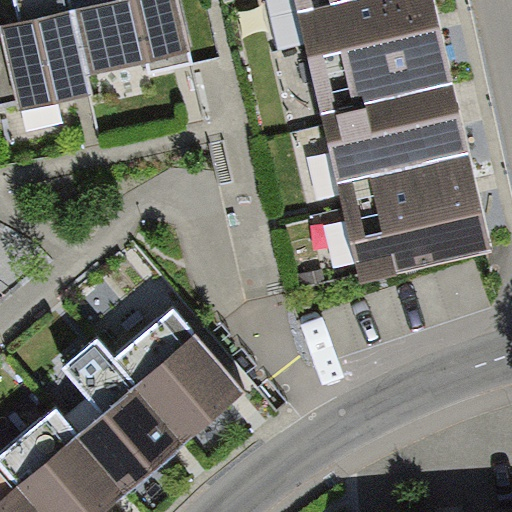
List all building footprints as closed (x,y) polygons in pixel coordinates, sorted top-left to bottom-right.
[(0,101),(93,80),(88,58),(74,0),(22,0),(25,11),(0,17),(0,101)] [(74,0),(88,58),(191,34),(182,0),(74,0)] [(443,0),(302,0),(361,259),(495,229),(443,0)] [(176,292),(115,345),(185,427),(247,374),(176,292)] [(128,478),(185,427),(115,345),(98,326),(62,357),(97,398),(75,416),(128,478)] [(0,446),(56,511),(87,511),(128,478),(75,416),(58,394),(0,443),(0,446)] [(0,511),(56,511),(0,446),(0,511)]
